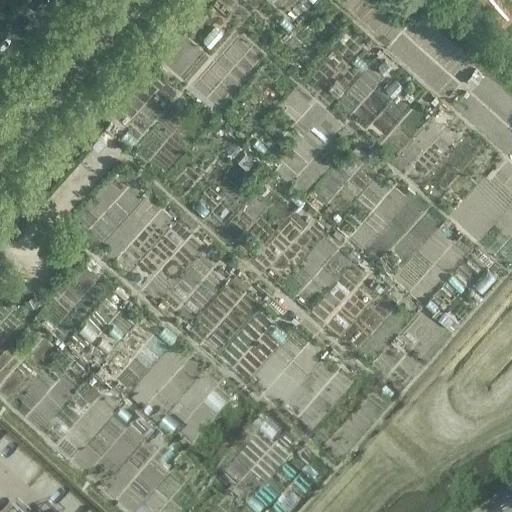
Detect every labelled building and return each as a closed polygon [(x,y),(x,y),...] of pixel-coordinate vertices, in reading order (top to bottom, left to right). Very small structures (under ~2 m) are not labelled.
[(386,76),(393,69),(385,61),(378,68),(386,76)] [(474,87),(484,76),(476,69),(466,80),(474,87)] [(246,171),(253,164),(244,155),(237,162),(246,171)] [(89,270),(95,264),(88,258),(82,264),(89,270)] [(124,301),(128,296),(117,287),(113,291),(124,301)] [(38,306),(34,296),(23,301),(27,311),(38,306)] [(141,434),(144,430),(135,422),(132,425),(141,434)] [(169,464),(175,459),(170,455),(165,460),(169,464)]
